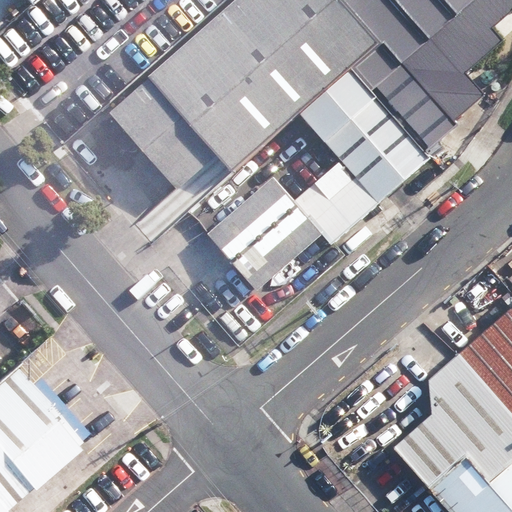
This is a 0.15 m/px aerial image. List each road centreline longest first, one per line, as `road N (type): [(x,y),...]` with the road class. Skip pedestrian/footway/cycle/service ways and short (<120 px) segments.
road 1 (unclassified): [(511,190),(228,440)]
road 2 (tertiary): [(0,179),(228,440)]
